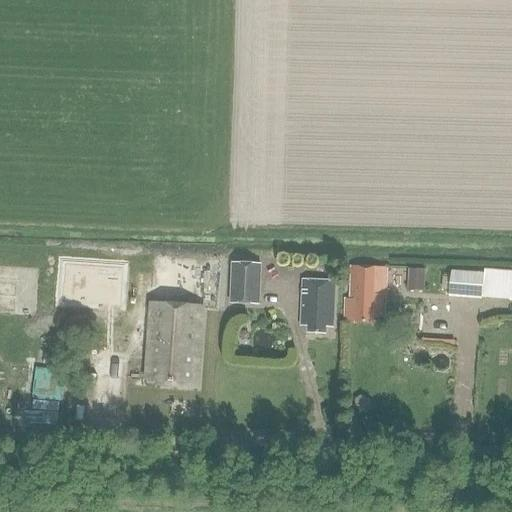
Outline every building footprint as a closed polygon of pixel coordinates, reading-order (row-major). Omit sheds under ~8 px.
[(262,264),(233,262),(230,303),(260,305),(262,264)] [(62,263),(59,303),(123,307),(125,268),(62,263)] [(352,268),(351,279),(350,301),(346,301),(345,321),(355,321),(355,323),(371,324),(372,317),(387,318),(389,269),(352,268)] [(409,270),(408,291),(425,291),(426,270),(409,270)] [(483,273),(452,270),(450,295),(481,297),(483,273)] [(331,328),(333,282),(303,281),(302,326),(307,326),(307,334),(324,335),(324,328),(331,328)] [(196,390),(202,308),(150,304),(144,380),(157,381),(156,387),(196,390)] [(36,366),(35,408),(64,408),(65,367),(36,366)]
